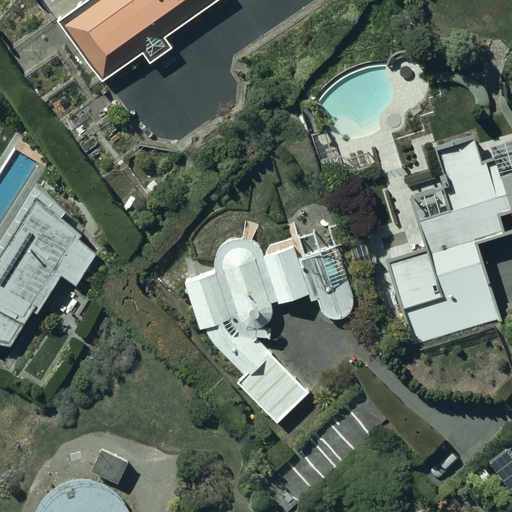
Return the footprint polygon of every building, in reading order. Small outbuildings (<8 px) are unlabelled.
[(102,88),(222,3),(219,0),(116,0),(65,36),(102,88)] [(511,164),(476,175),(469,149),(432,160),(449,218),(414,228),(423,258),(384,270),(409,355),(496,330),(474,252),(511,241),(511,164)] [(0,370),(6,374),(60,286),(77,296),(95,263),(33,210),(0,265),(0,370)] [(352,307),(351,298),(336,255),(298,269),(294,257),(264,267),(261,261),(257,255),(251,251),(245,249),(238,248),(231,249),(225,252),(219,256),(215,262),(213,268),(212,275),(213,282),(182,293),(198,339),(204,337),(205,340),(208,347),(212,352),(226,366),(244,383),(237,390),(278,431),(309,399),(254,345),(256,339),(256,338),(257,338),(261,337),(265,335),(269,332),(271,328),(272,324),(273,320),(272,315),(271,313),(308,300),(312,312),(319,309),(319,313),(320,318),(322,322),(325,325),(329,327),(333,329),(337,329),(341,328),(345,326),(349,323),(351,320),(353,315),(353,311),(352,307)] [(98,455),(89,477),(113,488),(123,465),(98,455)] [(126,511),(125,510),(122,505),(119,501),(115,497),(111,494),(107,491),(102,489),(97,487),(92,485),(87,484),(82,484),(76,484),(71,485),(66,486),(61,488),(56,490),(52,493),(48,496),(44,500),(41,504),(38,508),(35,511),(126,511)]
